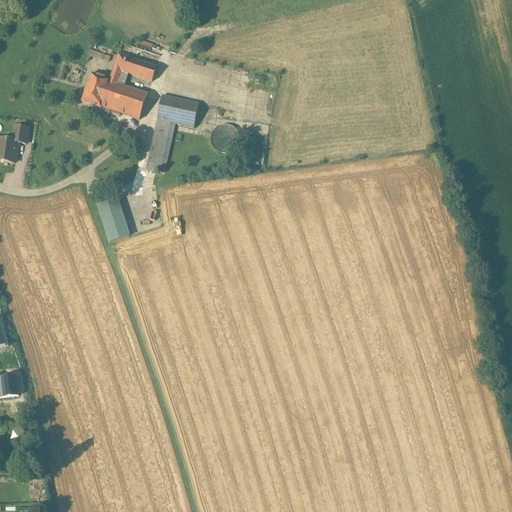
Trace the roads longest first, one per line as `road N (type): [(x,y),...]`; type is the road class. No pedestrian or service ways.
road 1 (track): [(87,171),(193,511)]
road 2 (residential): [(112,151),(79,177),(44,190),(0,184)]
